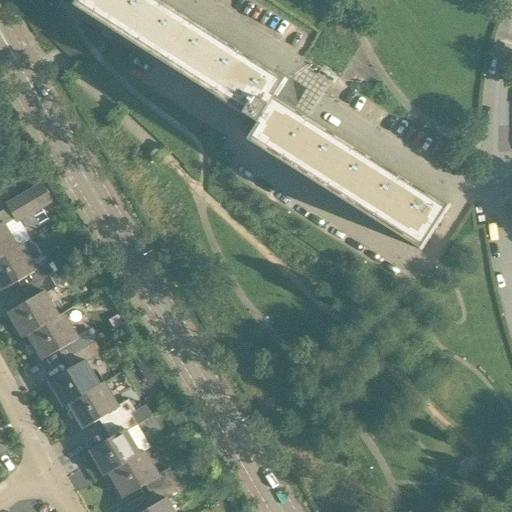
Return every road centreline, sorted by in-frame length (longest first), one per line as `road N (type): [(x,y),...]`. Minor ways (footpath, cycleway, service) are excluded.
road 1 (tertiary): [(280,511),(0,34)]
road 2 (residential): [(494,202),(499,100),(511,37)]
